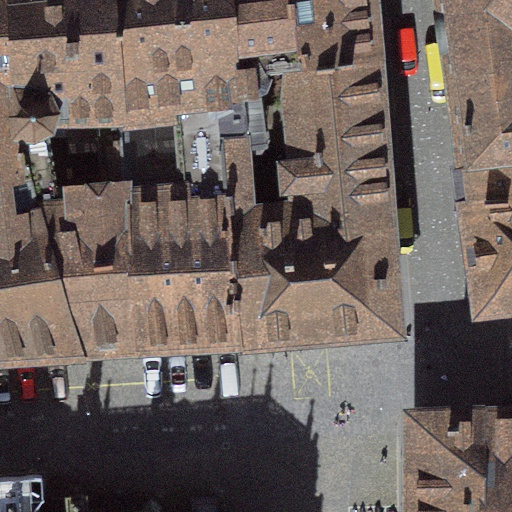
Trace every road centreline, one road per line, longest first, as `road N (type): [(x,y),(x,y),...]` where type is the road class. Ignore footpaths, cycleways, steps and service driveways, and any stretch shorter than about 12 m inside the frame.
road 1 (residential): [(413,0),(454,367)]
road 2 (residential): [(0,427),(335,407)]
road 3 (residential): [(335,407),(406,372),(454,367)]
